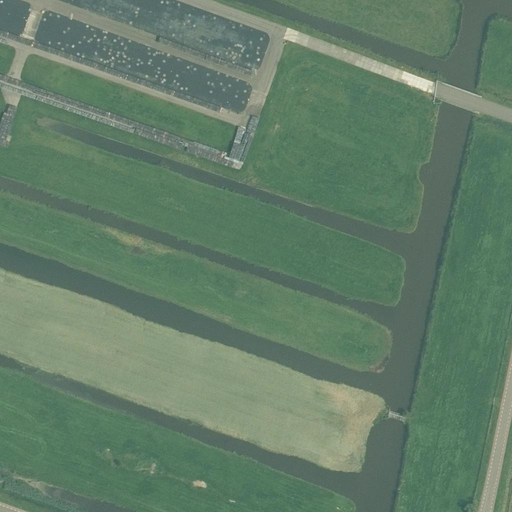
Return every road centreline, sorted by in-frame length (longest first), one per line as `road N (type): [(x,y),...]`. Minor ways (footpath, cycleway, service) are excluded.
road 1 (unknown): [(230,0),(286,20),(261,103),(250,111),(27,30)]
road 2 (unknown): [(250,111),(242,132),(217,139),(13,68)]
road 3 (unknown): [(88,0),(269,64)]
road 4 (tertiary): [(485,511),(511,377)]
